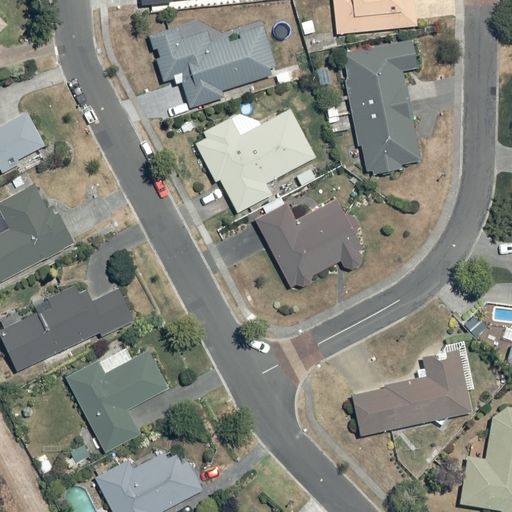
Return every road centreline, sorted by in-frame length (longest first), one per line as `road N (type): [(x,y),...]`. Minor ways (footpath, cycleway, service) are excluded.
road 1 (residential): [(484,0),(480,183),(453,251),(394,304),(246,381)]
road 2 (residential): [(70,0),(76,54),(90,88),(246,381)]
road 3 (residential): [(246,381),(353,511)]
